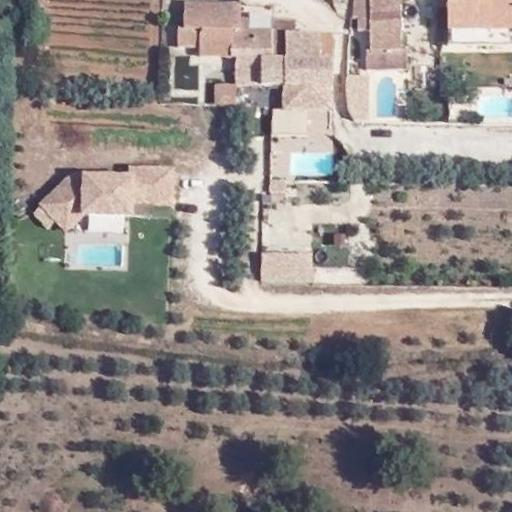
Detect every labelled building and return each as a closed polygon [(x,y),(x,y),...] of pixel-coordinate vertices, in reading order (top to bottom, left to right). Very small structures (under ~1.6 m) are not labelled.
[(400,52),(399,0),(353,0),(352,18),(357,18),(357,30),(369,30),(369,51),(365,52),(365,72),(407,71),(407,52),(400,52)] [(511,0),(451,0),(453,50),(511,48),(511,0)] [(272,19),(271,31),(248,30),(248,20),(239,19),(239,5),(184,3),(183,28),(178,28),(177,47),(199,47),(198,56),(236,57),(236,58),(268,59),(268,61),(319,61),(318,35),(294,34),(294,20),(272,19)] [(236,58),(234,84),(283,85),(283,111),(325,111),(325,106),(332,106),(333,35),(318,35),(319,61),(268,61),(268,59),(236,58)] [(347,118),(372,118),(371,72),(347,73),(347,118)] [(234,106),(234,85),(214,85),(214,106),(234,106)] [(485,115),(511,115),(511,96),(486,96),(485,115)] [(302,143),(286,143),(285,174),(333,175),(333,150),(301,150),(302,143)] [(64,184),(32,214),(47,229),(56,221),(65,231),(82,215),(141,217),(141,204),(151,205),(170,205),(171,171),(131,169),(131,179),(84,177),(84,185),(64,184)] [(72,177),(64,184),(84,185),(84,177),(72,177)] [(285,181),(270,181),(270,193),(285,194),(285,181)] [(151,205),(141,204),(141,217),(151,217),(151,205)] [(312,256),(261,255),(261,282),(311,283),(312,256)]
